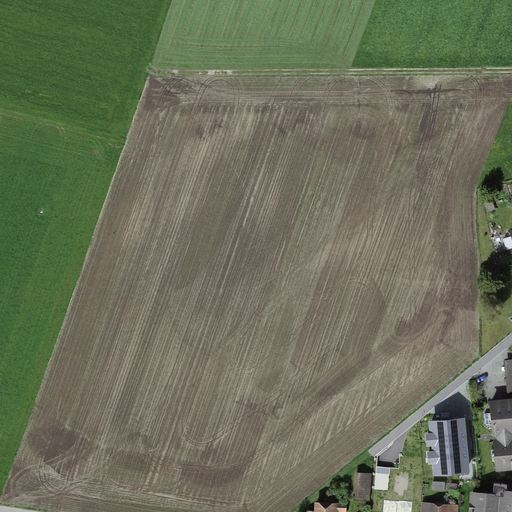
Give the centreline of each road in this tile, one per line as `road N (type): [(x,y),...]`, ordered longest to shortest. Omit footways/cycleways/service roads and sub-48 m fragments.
road 1 (track): [(147,73),(511,72)]
road 2 (residential): [(369,453),(470,373)]
